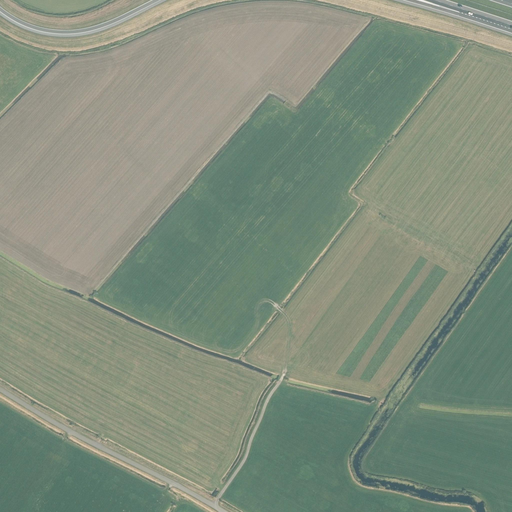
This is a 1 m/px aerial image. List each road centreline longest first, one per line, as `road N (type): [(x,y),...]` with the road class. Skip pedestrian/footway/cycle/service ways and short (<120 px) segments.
road 1 (tertiary): [(223,511),(0,389)]
road 2 (motorway): [(0,10),(29,27),(66,34),(163,0)]
